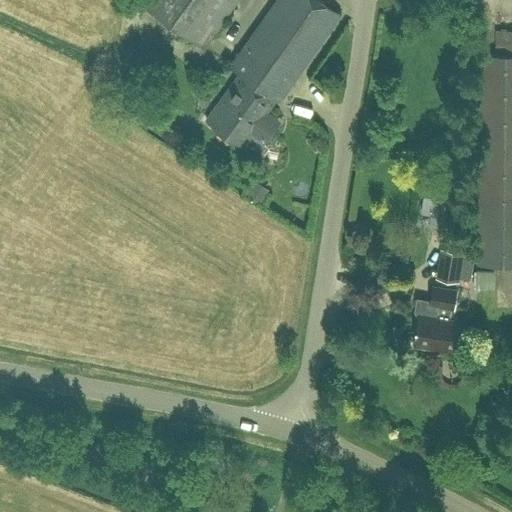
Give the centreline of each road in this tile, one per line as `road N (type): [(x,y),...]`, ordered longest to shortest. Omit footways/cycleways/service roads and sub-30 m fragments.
road 1 (unclassified): [(300,431),(365,0)]
road 2 (unclassified): [(300,431),(0,369)]
road 3 (unclassified): [(467,511),(300,431)]
